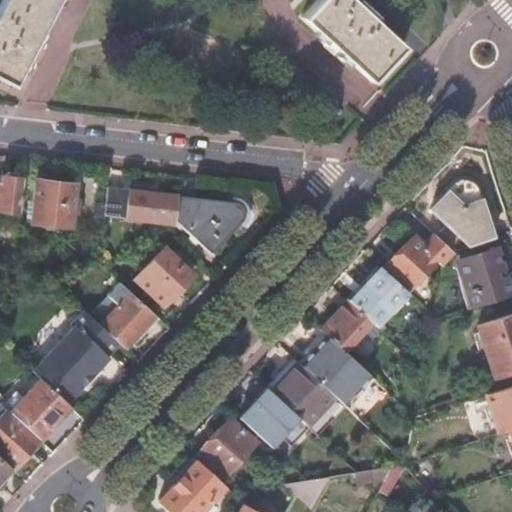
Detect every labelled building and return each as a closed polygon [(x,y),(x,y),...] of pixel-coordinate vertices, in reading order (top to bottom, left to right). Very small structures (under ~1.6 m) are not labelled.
[(0,80),(10,86),(12,83),(11,83),(54,0),(1,0),(0,3),(0,80)] [(315,0),(299,18),(301,19),(367,80),(367,81),(369,83),(403,47),(400,45),(400,46),(371,19),(374,16),(356,0),(353,0),(352,1),(350,0),(315,0)] [(313,105),(311,122),(331,124),(332,107),(313,105)] [(0,210),(18,213),(22,178),(1,176),(0,185),(0,184),(0,210)] [(429,209),(467,246),(492,238),(475,187),(474,185),(473,183),(472,181),(470,180),(469,179),(467,178),(465,178),(464,178),(462,178),(459,179),(457,179),(456,180),(454,182),(452,184),(448,187),(429,209)] [(35,180),(30,223),(69,227),(74,185),(35,180)] [(106,187),(104,215),(125,218),(126,215),(142,217),(142,219),(173,223),(173,221),(176,196),(106,187)] [(176,196),(173,221),(209,254),(242,219),(242,217),(243,216),(243,214),(244,212),(243,211),(243,209),(242,207),(241,205),(239,204),(236,202),(176,196)] [(450,251),(432,235),(421,247),(410,237),(384,266),(407,288),(433,260),(438,265),(450,251)] [(473,307),(511,294),(496,249),(503,247),(502,245),(457,260),(473,307)] [(163,248),(134,279),(162,305),(190,274),(163,248)] [(370,321),(375,327),(406,292),(376,265),(345,298),(345,299),(370,321)] [(120,345),(123,348),(154,314),(130,293),(100,325),(118,342),(120,345)] [(324,333),(343,350),(370,321),(345,299),(319,328),(324,333)] [(73,327),(31,371),(40,379),(65,402),(80,386),(92,373),(108,357),(106,355),(118,342),(100,325),(84,310),(70,324),(73,327)] [(511,312),(478,324),(494,376),(511,370),(511,312)] [(324,333),(297,362),(332,395),(345,407),(372,378),(343,350),(324,333)] [(296,416),(305,424),(332,395),(297,362),(292,358),(278,374),(282,378),(270,391),(296,416)] [(92,373),(80,386),(83,389),(95,376),(92,373)] [(9,412),(38,440),(69,406),(65,402),(40,379),(9,412)] [(511,428),(511,384),(486,393),(498,433),(509,429),(511,428)] [(238,416),(269,445),(296,416),(270,391),(265,387),(238,416)] [(0,416),(0,456),(3,454),(15,464),(38,440),(9,412),(6,410),(0,416)] [(229,420),(197,454),(220,477),(253,442),(229,420)] [(0,478),(11,467),(0,457),(0,478)] [(171,511),(196,511),(223,484),(196,459),(158,499),(171,511)] [(385,496),(402,464),(390,466),(382,482),(376,491),(385,496)] [(390,466),(356,472),(352,472),(354,486),(382,482),(390,466)] [(325,477),(306,480),(293,482),(299,490),(317,493),(325,477)]
